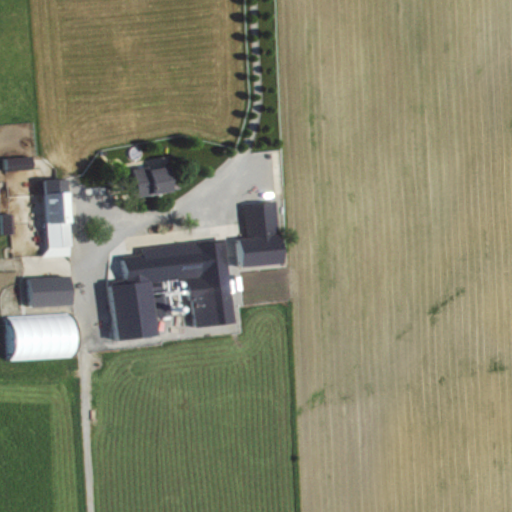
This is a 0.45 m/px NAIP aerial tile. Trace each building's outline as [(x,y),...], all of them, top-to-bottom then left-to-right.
[(10,172),(37,169),(36,156),(9,158),(10,172)] [(172,192),(169,166),(135,170),(137,187),(138,187),(139,196),(172,192)] [(74,256),(71,179),(42,180),(43,194),(48,194),(51,257),(74,256)] [(242,267),(283,264),(279,201),(246,203),(248,238),(240,238),(242,267)] [(5,214),(6,235),(19,234),(18,213),(5,214)] [(236,323),(227,240),(144,248),(145,255),(125,257),(127,284),(111,285),(117,340),(158,336),(153,283),(178,280),(180,306),(194,304),(196,327),(236,323)] [(74,305),(73,276),(31,278),(32,307),(74,305)] [(160,314),(173,314),(172,296),(158,297),(160,314)] [(74,358),(72,314),(11,316),(12,360),(74,358)]
